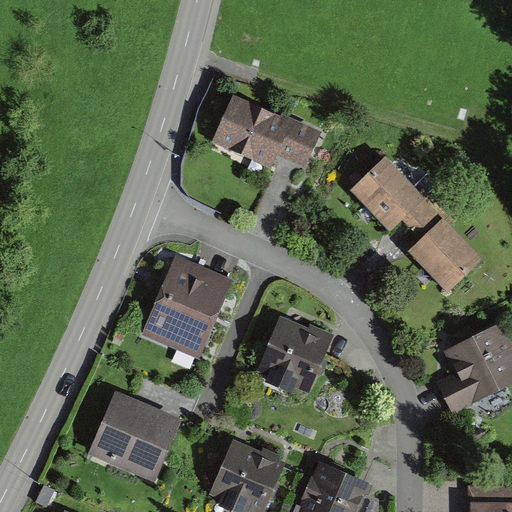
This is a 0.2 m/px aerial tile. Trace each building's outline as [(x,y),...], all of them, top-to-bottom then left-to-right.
[(287,154),(315,166),(331,130),(240,89),(217,141),(280,169),(287,154)] [(450,214),(394,155),(356,191),(398,236),(414,221),(428,236),(450,214)] [(459,291),(494,256),(453,215),(418,249),(459,291)] [(238,282),(178,255),(144,333),(204,359),(238,282)] [(312,398),(336,340),(282,318),(258,377),(312,398)] [(443,376),(457,410),(511,386),(511,323),(510,319),(453,344),(464,367),(443,376)] [(162,482),(190,420),(121,388),(93,451),(162,482)] [(269,511),(291,467),(237,442),(210,499),(225,505),(222,511),(269,511)] [(367,511),(379,485),(324,463),(303,511),(367,511)] [(511,511),(511,485),(479,484),(478,511),(511,511)]
